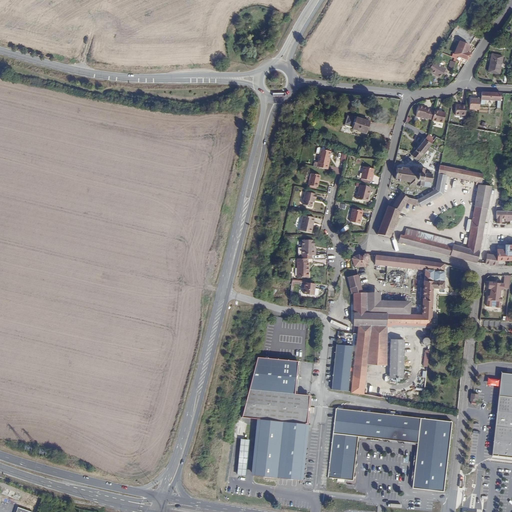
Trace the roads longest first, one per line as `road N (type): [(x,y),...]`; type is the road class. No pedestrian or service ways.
road 1 (secondary): [(228,293),(280,98)]
road 2 (secondary): [(263,94),(219,290)]
road 3 (secondary): [(176,478),(228,293)]
road 4 (secondary): [(219,290),(170,472)]
road 5 (secondary): [(0,50),(94,74),(182,77)]
road 6 (unclassified): [(228,293),(319,315),(322,394)]
road 7 (residential): [(411,95),(369,245)]
road 8 (residential): [(482,270),(461,420)]
road 9 (secondary): [(138,492),(0,455)]
road 10 (unclassified): [(461,420),(322,394)]
road 11 (secondary): [(0,467),(118,503)]
